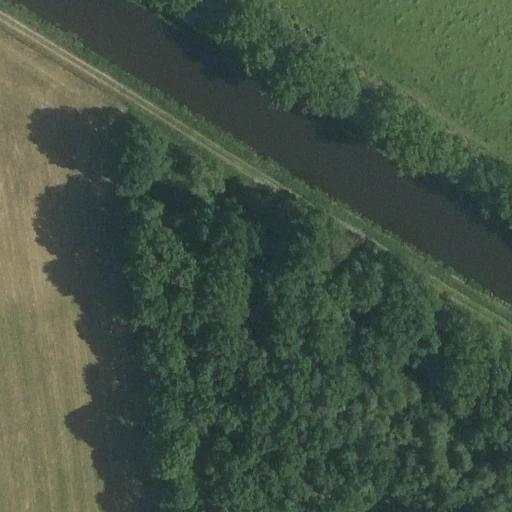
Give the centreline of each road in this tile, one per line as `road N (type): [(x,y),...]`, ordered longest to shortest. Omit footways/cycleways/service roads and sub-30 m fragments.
road 1 (track): [(511,337),(0,21)]
road 2 (unclassified): [(511,200),(183,0)]
